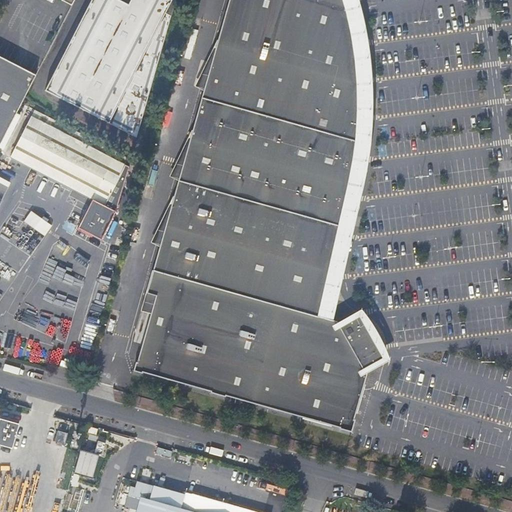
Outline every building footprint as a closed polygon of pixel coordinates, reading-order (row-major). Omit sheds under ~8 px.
[(92,0),(45,91),(105,121),(135,137),(171,16),(166,13),(172,0),(132,0),(130,6),(117,0),(92,0)] [(323,298),(327,279),(334,248),(336,248),(339,234),(338,233),(341,220),(342,220),(344,212),(342,212),(347,191),(353,158),(355,159),(357,142),(356,141),(358,121),(358,94),(359,94),(358,80),(357,80),(355,64),(350,30),(347,18),(349,18),(345,4),(344,4),(342,0),(228,0),(217,42),(216,42),(213,49),(215,50),(192,132),(191,132),(188,139),(189,140),(173,198),(169,205),(171,206),(146,295),(155,297),(137,364),(135,364),(133,373),(142,375),(142,374),(210,393),(210,394),(225,398),(225,397),(322,424),(342,430),(342,431),(351,434),(354,425),(352,424),(366,376),(363,371),(363,370),(376,362),(353,322),(340,329),(339,328),(336,323),(319,318),(319,316),(321,317),(325,298),(323,298)] [(0,144),(7,131),(25,97),(29,89),(36,76),(0,57),(0,144)] [(161,123),(168,125),(172,110),(166,108),(161,123)] [(85,197),(70,225),(85,233),(93,238),(115,213),(127,167),(31,118),(11,157),(85,197)] [(22,221),(44,236),(51,225),(29,211),(22,221)] [(116,237),(124,239),(128,222),(121,220),(116,237)] [(85,233),(70,225),(67,228),(83,236),(85,233)] [(359,317),(339,328),(340,329),(353,322),(376,362),(363,370),(363,371),(383,360),(359,317)] [(20,425),(0,420),(0,421),(0,467),(8,470),(20,425)] [(58,432),(56,441),(65,443),(67,434),(58,432)] [(98,440),(95,451),(103,453),(106,442),(98,440)] [(97,455),(80,450),(73,472),(91,477),(97,455)] [(127,502),(139,505),(142,500),(150,502),(152,495),(148,493),(150,487),(137,483),(136,489),(132,488),(127,502)] [(257,511),(182,491),(177,510),(184,511),(257,511)] [(184,511),(177,510),(150,502),(142,500),(139,505),(136,511),(184,511)]
